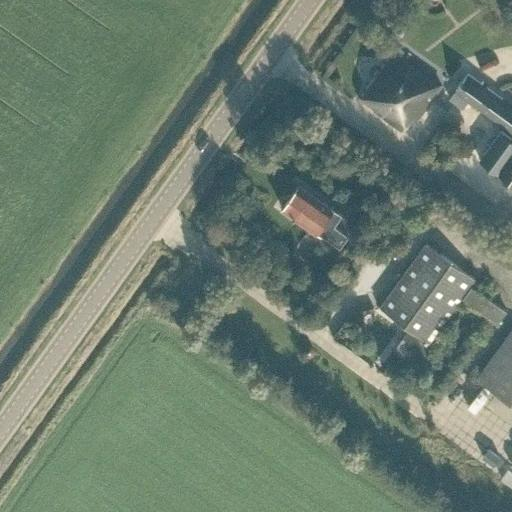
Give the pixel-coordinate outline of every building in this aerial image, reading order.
[(393,49),(358,97),(401,128),(411,116),(416,119),(441,84),(400,55),(403,51),(399,48),(397,52),(393,49)] [(511,106),(468,74),(455,90),(511,132),(511,138),(502,131),(480,161),(486,165),(511,184),(511,106)] [(298,183),(281,207),(324,236),(340,246),(348,235),(331,223),(338,212),(298,183)] [(426,242),(380,305),(428,340),(474,277),(426,242)] [(472,283),(463,296),(498,321),(507,309),(472,283)] [(511,327),(476,376),(511,401),(511,327)] [(407,329),(402,335),(411,342),(416,336),(407,329)]
